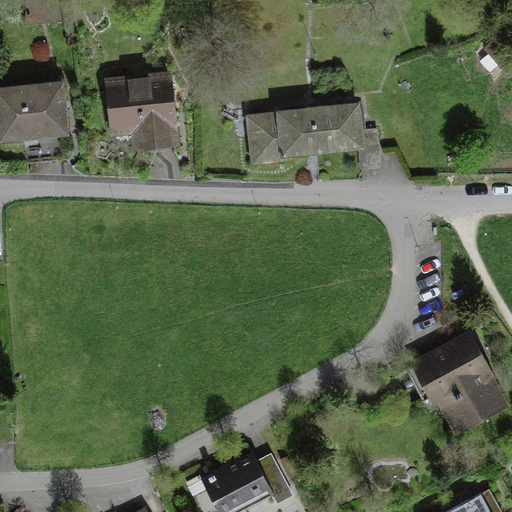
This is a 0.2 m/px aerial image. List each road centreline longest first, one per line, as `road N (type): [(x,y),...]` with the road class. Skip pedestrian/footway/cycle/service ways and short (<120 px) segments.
road 1 (residential): [(0,485),(121,480),(382,346),(393,335),(407,275),(398,200)]
road 2 (residential): [(0,190),(398,200)]
road 3 (track): [(457,199),(473,255),(511,321)]
